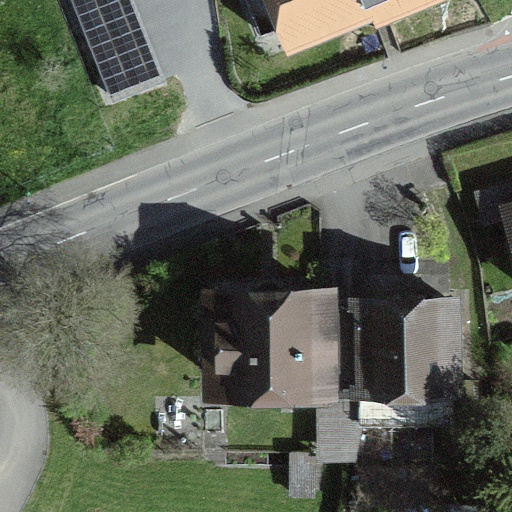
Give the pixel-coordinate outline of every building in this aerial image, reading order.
[(277,0),(290,31),(366,0),(277,0)] [(511,183),(475,194),(482,221),(505,214),(511,238),(511,183)] [(318,295),(212,296),(213,383),(251,383),(251,398),(319,397),(319,382),(354,382),(356,303),(317,302),(318,295)] [(447,422),(445,302),(356,303),(354,382),(356,382),(356,422),(447,422)] [(313,494),(313,454),(294,454),(294,494),(313,494)]
